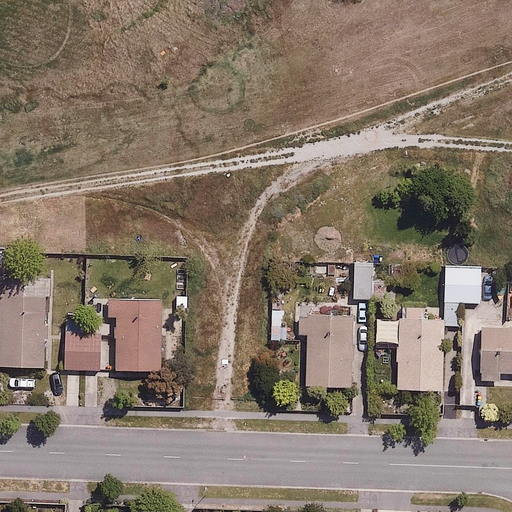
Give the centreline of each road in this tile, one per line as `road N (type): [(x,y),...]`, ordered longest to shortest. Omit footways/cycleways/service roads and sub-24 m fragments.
road 1 (track): [(0,196),(331,139),(436,135),(511,150)]
road 2 (residential): [(511,467),(0,451)]
road 3 (track): [(82,182),(142,203),(209,255),(233,337),(237,253),(257,212),(299,163),(348,138)]
road 4 (track): [(233,337),(230,458)]
